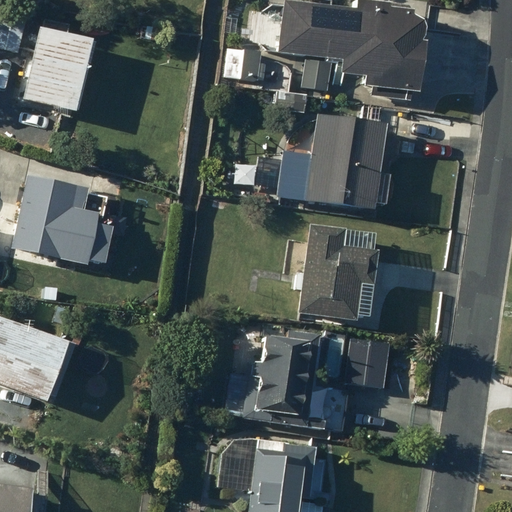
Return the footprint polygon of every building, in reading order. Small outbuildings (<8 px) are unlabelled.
[(412,17),(386,13),(387,8),(355,3),(353,14),(284,4),(277,57),(305,61),(301,91),(326,94),(330,65),(341,66),(339,77),(362,80),(361,91),(371,92),(370,99),(409,105),(410,98),(417,99),(424,48),(419,47),(421,43),(423,33),(421,26),(411,23),(412,17)] [(473,12),(429,7),(427,27),(471,31),(473,12)] [(0,13),(0,12),(0,52),(16,57),(25,19),(0,13)] [(37,35),(21,106),(73,118),(89,47),(37,35)] [(225,50),(222,79),(256,82),(259,53),(225,50)] [(274,96),(273,113),(292,115),(294,97),(274,96)] [(276,201),(372,215),(384,134),(414,139),(417,115),(381,109),(378,127),(316,118),(310,160),(283,156),(276,201)] [(75,192),(79,176),(46,169),(42,186),(24,182),(17,213),(0,209),(0,299),(3,300),(7,281),(14,282),(20,257),(85,271),(86,266),(102,270),(111,233),(105,232),(109,212),(98,209),(97,216),(87,214),(90,198),(96,199),(97,193),(86,191),(85,194),(75,192)] [(299,294),(296,318),(354,326),(359,290),(371,292),(376,257),(340,253),(343,234),(308,229),(302,276),(296,275),(293,293),(299,294)] [(202,319),(201,330),(218,331),(219,320),(202,319)] [(0,392),(43,409),(66,350),(0,324),(0,392)] [(242,408),(240,420),(254,422),(253,427),(321,436),(322,426),(307,424),(318,338),(285,334),(284,345),(263,342),(263,344),(259,343),(258,356),(262,357),(260,369),(253,369),(252,378),(247,377),(246,386),(236,385),(233,407),(242,408)] [(350,342),(345,386),(382,390),(387,346),(350,342)] [(320,511),(304,510),(306,495),(319,497),(321,480),(311,479),(315,451),(281,446),(282,440),(259,436),(247,511),(320,511)] [(0,491),(0,511),(26,511),(29,496),(0,491)]
